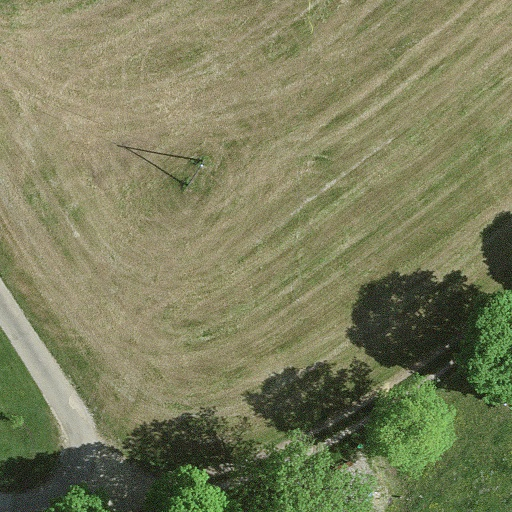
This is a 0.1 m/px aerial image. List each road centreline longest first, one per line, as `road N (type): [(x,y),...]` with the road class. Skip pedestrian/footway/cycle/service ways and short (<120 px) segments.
road 1 (track): [(179,496),(386,411),(511,312)]
road 2 (residential): [(0,302),(114,475),(87,492),(0,501)]
